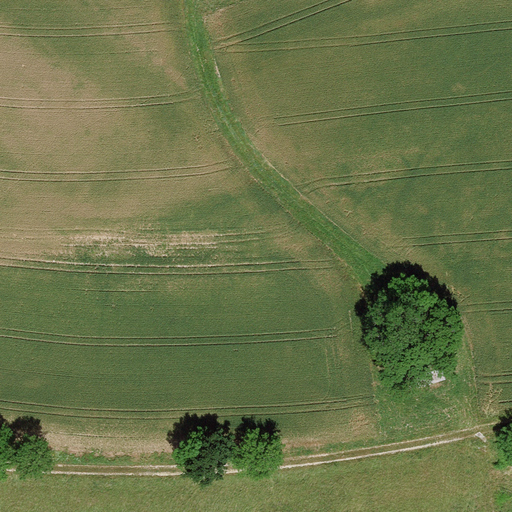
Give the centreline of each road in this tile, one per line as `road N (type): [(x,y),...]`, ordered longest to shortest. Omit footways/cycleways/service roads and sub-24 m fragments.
road 1 (track): [(481,433),(256,467),(0,463)]
road 2 (track): [(408,296),(261,162),(203,77),(195,0)]
